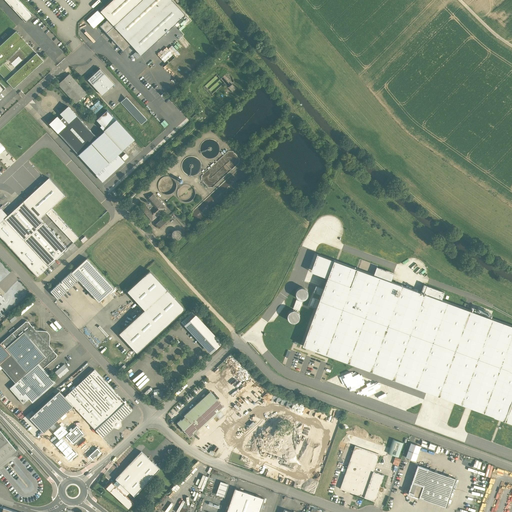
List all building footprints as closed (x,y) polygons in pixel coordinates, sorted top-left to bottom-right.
[(33,15),(19,0),(4,0),(25,22),(33,15)] [(112,0),(100,11),(108,19),(114,26),(141,0),(112,0)] [(171,0),(141,0),(114,26),(131,44),(141,55),(185,14),(171,0)] [(108,19),(100,26),(106,33),(114,26),(108,19)] [(131,44),(114,26),(106,33),(113,40),(116,44),(123,51),(131,44)] [(16,31),(0,45),(0,73),(14,88),(36,68),(43,61),(36,53),(16,31)] [(172,46),(160,58),(165,63),(174,54),(173,52),(176,50),(172,46)] [(93,75),(88,80),(93,85),(105,74),(100,68),(95,73),(94,72),(92,74),(93,75)] [(86,93),(69,74),(58,84),(75,103),(86,93)] [(105,74),(93,85),(102,95),(114,84),(105,74)] [(126,97),(120,102),(141,124),(147,119),(126,97)] [(99,100),(90,108),(95,114),(104,105),(99,100)] [(60,118),(59,119),(57,117),(50,124),(58,132),(76,115),(68,107),(61,113),(62,115),(62,116),(62,117),(60,118)] [(100,126),(103,130),(115,119),(106,110),(96,119),(101,125),(100,126)] [(96,136),(76,115),(58,132),(78,154),(91,143),(97,137),(96,136)] [(115,119),(103,130),(122,150),(134,138),(115,118),(115,119)] [(97,137),(91,143),(108,162),(118,153),(122,150),(103,130),(96,136),(97,137)] [(91,143),(78,154),(96,173),(102,167),(108,162),(91,143)] [(108,162),(102,167),(109,175),(124,161),(118,153),(108,162)] [(37,183),(44,176),(29,161),(22,168),(37,183)] [(109,175),(102,167),(96,173),(102,181),(109,175)] [(48,178),(23,201),(40,219),(46,213),(51,209),(65,196),(48,178)] [(153,193),(147,199),(157,209),(159,207),(163,211),(166,208),(153,193)] [(6,217),(5,219),(24,240),(43,223),(40,219),(23,201),(6,217)] [(150,211),(146,206),(142,209),(146,214),(150,211)] [(152,213),(148,217),(152,221),(163,211),(159,207),(157,209),(152,213)] [(67,248),(43,223),(24,240),(5,219),(6,217),(0,209),(0,236),(37,277),(49,267),(48,266),(67,248)] [(51,209),(46,213),(74,243),(79,239),(51,209)] [(162,218),(155,224),(159,228),(166,222),(162,218)] [(171,235),(171,237),(172,238),(174,240),(177,241),(179,240),(181,239),(182,236),(182,233),(180,230),(179,230),(177,229),(175,229),(173,231),(171,232),(171,235)] [(511,422),(511,324),(491,317),(494,310),(472,302),(469,309),(441,299),(444,292),(422,284),(419,291),(389,280),(392,273),(375,267),(373,274),(320,255),(314,273),(328,278),(320,301),(312,298),(310,305),(317,308),(303,346),(511,422)] [(72,272),(79,280),(99,302),(114,288),(87,258),(72,272)] [(185,309),(150,271),(127,291),(144,310),(119,333),(137,353),(185,309)] [(71,272),(61,281),(62,282),(68,289),(69,289),(79,280),(72,272),(71,272)] [(61,283),(60,282),(50,291),(58,299),(68,290),(67,290),(61,283)] [(295,292),(295,294),(295,296),(297,298),(298,300),(301,300),(303,300),(305,300),(307,298),(308,297),(309,295),(309,292),(308,290),(306,289),(305,287),(303,287),(300,287),(298,288),(296,289),(295,292)] [(299,310),(302,302),(296,300),(293,308),(299,310)] [(296,322),(298,321),(299,319),(299,317),(299,314),(298,312),(296,311),(293,311),(291,311),(289,312),(288,314),(287,316),(288,319),(289,321),(291,322),(293,323),(296,322)] [(220,343),(196,316),(186,325),(211,352),(220,343)] [(108,333),(94,319),(84,328),(98,342),(108,333)] [(44,331),(35,330),(28,322),(26,321),(12,333),(17,338),(5,349),(27,373),(38,363),(52,352),(53,353),(55,353),(49,346),(50,337),(48,337),(48,336),(48,335),(49,334),(49,333),(48,332),(47,332),(47,333),(46,333),(44,333),(44,331)] [(43,369),(38,363),(27,373),(5,349),(17,338),(12,333),(1,343),(0,343),(0,365),(15,383),(10,388),(23,403),(29,398),(32,402),(55,383),(43,369)] [(52,352),(38,363),(43,369),(57,357),(57,355),(55,353),(53,353),(52,352)] [(64,364),(55,372),(60,378),(70,370),(64,364)] [(125,403),(94,369),(65,397),(73,405),(96,430),(125,403)] [(44,432),(73,405),(65,397),(60,391),(31,418),(44,432)] [(157,395),(151,396),(152,402),(154,401),(155,403),(156,403),(156,401),(161,400),(160,391),(157,392),(157,395)] [(210,391),(184,416),(185,417),(197,430),(198,431),(213,417),(220,410),(224,407),(210,391)] [(125,403),(96,430),(102,437),(114,427),(118,428),(122,425),(121,421),(132,410),(125,403)] [(220,410),(213,417),(216,421),(224,414),(220,410)] [(185,417),(181,420),(181,419),(177,423),(182,429),(184,431),(190,437),(194,433),(193,433),(194,432),(194,433),(197,431),(196,430),(197,430),(185,417)] [(0,463),(16,450),(0,430),(0,463)] [(403,443),(393,439),(388,453),(398,457),(403,443)] [(420,446),(411,443),(406,457),(415,461),(420,446)] [(379,455),(355,446),(340,489),(375,501),(378,490),(381,491),(383,490),(383,488),(382,486),(380,486),(384,475),(373,472),(379,455)] [(141,451),(115,479),(117,480),(130,492),(134,496),(160,469),(141,451)] [(429,469),(418,465),(408,494),(412,495),(418,498),(419,498),(429,469)] [(456,479),(429,469),(419,498),(446,507),(456,479)] [(130,492),(117,480),(113,484),(126,496),(130,492)] [(229,484),(220,481),(216,494),(224,497),(229,484)] [(113,484),(111,482),(106,487),(128,508),(134,503),(126,496),(113,484)] [(259,511),(264,498),(235,488),(226,511),(259,511)]
